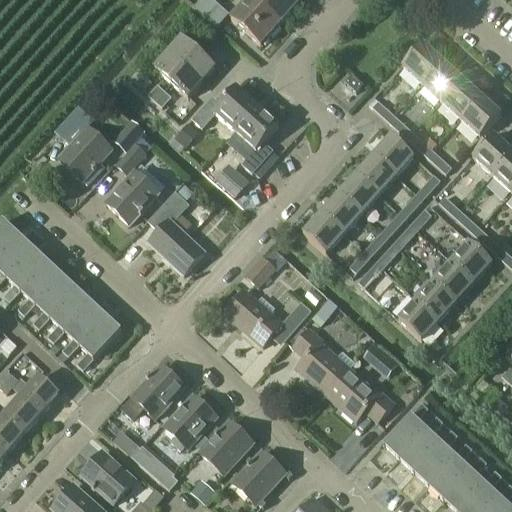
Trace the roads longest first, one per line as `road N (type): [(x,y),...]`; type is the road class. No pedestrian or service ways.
road 1 (residential): [(171,331),(331,155),(335,139),(300,98),(294,76),(302,50),(348,0)]
road 2 (residential): [(320,469),(171,331)]
road 3 (residential): [(171,331),(27,199)]
road 4 (residential): [(0,322),(99,414)]
road 5 (residential): [(14,511),(99,414)]
